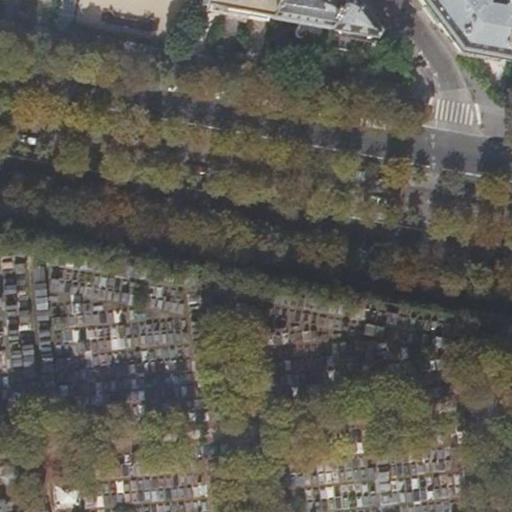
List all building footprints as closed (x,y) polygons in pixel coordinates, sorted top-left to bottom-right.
[(201,0),(199,5),(239,13),(267,18),(276,0),(201,0)] [(329,28),(342,0),(276,0),(267,18),(297,23),(297,29),(294,33),(294,36),(295,39),(298,41),(303,40),(304,39),(306,35),(327,38),(329,28)] [(353,0),(342,0),(329,28),(335,29),(335,36),(356,39),(372,41),(373,36),(375,36),(379,30),(373,22),(358,2),(353,0)] [(511,0),(418,0),(424,8),(457,51),(511,61),(511,0)] [(0,511),(46,511),(46,508),(30,510),(30,511),(2,511),(1,495),(0,495),(0,511)]
